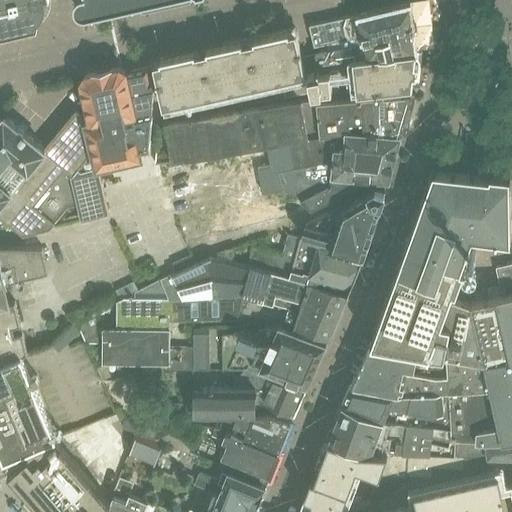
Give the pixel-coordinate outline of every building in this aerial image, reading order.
[(0,0),(0,29),(36,22),(44,0),(0,0)] [(75,0),(75,1),(75,3),(75,5),(76,5),(76,7),(77,8),(78,9),(79,11),(81,11),(82,12),(84,12),(86,13),(88,12),(142,0),(75,0)] [(315,51),(318,62),(319,61),(355,56),(370,54),(416,50),(417,50),(411,1),(410,1),(389,6),(309,24),(314,44),(345,37),(347,44),(315,51)] [(319,61),(318,62),(304,64),(295,28),(289,29),(204,48),(160,57),(153,59),(154,63),(165,105),(167,104),(169,116),(182,113),(179,101),(278,79),(280,87),(284,87),(286,95),(314,89),(314,91),(334,89),(332,70),(345,69),(357,68),(355,56),(319,61)] [(370,54),(355,56),(357,68),(345,69),(349,91),(359,89),(360,91),(412,85),(416,50),(370,54)] [(114,68),(86,74),(82,80),(83,84),(91,120),(88,120),(95,150),(79,168),(81,170),(99,167),(140,158),(138,148),(150,146),(155,87),(150,65),(120,71),(114,68)] [(241,108),(165,121),(166,127),(166,129),(171,158),(266,143),(269,162),(255,165),(261,191),(283,186),(279,169),(287,168),(330,159),(331,151),(335,151),(374,155),(376,153),(394,156),(403,121),(411,93),(321,98),(319,97),(288,99),(261,104),(241,108)] [(95,150),(88,120),(87,118),(78,110),(46,149),(4,115),(0,120),(0,225),(6,219),(23,234),(48,228),(66,204),(75,202),(79,220),(110,212),(99,167),(81,170),(79,168),(95,150)] [(279,169),(283,186),(299,197),(312,208),(359,184),(360,175),(388,178),(394,156),(376,153),(374,155),(335,151),(331,151),(330,159),(287,168),(279,169)] [(511,437),(511,262),(496,266),(503,294),(472,302),(473,309),(450,299),(454,288),(457,289),(465,267),(462,266),(474,233),(488,234),(511,238),(511,237),(510,174),(510,173),(490,171),(434,168),(418,214),(413,226),(388,304),(387,304),(376,334),(374,333),(371,341),(414,349),(450,355),(451,375),(451,387),(451,390),(453,454),(465,455),(489,455),(486,443),(511,437)] [(285,232),(289,233),(304,236),(364,253),(385,190),(376,187),(344,206),(342,204),(332,211),(308,223),(286,230),(285,232)] [(351,283),(364,253),(304,236),(289,233),(284,252),(269,248),(266,236),(254,240),(255,244),(250,263),(347,292),(351,283)] [(0,362),(22,354),(28,352),(16,300),(8,301),(3,281),(47,270),(41,246),(0,244),(0,362)] [(116,300),(117,328),(170,329),(170,319),(171,303),(185,296),(214,294),(213,252),(212,252),(116,300)] [(250,263),(213,252),(214,294),(185,296),(171,303),(170,319),(234,318),(250,263)] [(329,336),(347,292),(250,263),(234,318),(238,318),(242,300),(247,301),(249,296),(263,300),(271,302),(289,307),(286,316),(296,319),(294,325),(329,336)] [(98,341),(98,310),(78,319),(88,342),(98,341)] [(223,368),(247,368),(248,367),(252,369),(265,374),(267,370),(292,379),(305,388),(307,384),(308,384),(309,381),(308,381),(312,371),(313,372),(314,370),(313,370),(316,364),(317,364),(317,363),(316,362),(319,356),(320,356),(321,355),(320,355),(324,345),(325,345),(326,343),(280,325),(265,327),(266,332),(239,335),(239,331),(222,334),(223,368)] [(170,342),(170,329),(117,328),(104,327),(104,361),(170,363),(170,342)] [(209,333),(193,333),(194,369),(210,369),(209,333)] [(370,341),(361,363),(370,365),(377,365),(401,369),(410,371),(411,367),(439,371),(438,377),(451,375),(450,355),(414,349),(371,341),(370,341)] [(0,450),(4,459),(8,458),(58,437),(33,382),(39,379),(37,374),(31,377),(26,365),(25,362),(22,354),(0,362),(0,450)] [(352,382),(396,392),(444,390),(451,390),(451,387),(434,384),(434,379),(409,376),(410,371),(401,369),(377,365),(370,365),(361,363),(352,382)] [(243,414),(257,414),(257,400),(293,416),(306,388),(305,388),(292,379),(267,370),(265,374),(252,369),(248,367),(247,368),(232,386),(233,388),(195,387),(195,414),(229,414),(243,414)] [(445,412),(444,390),(396,392),(352,382),(344,401),(379,414),(386,417),(392,401),(410,406),(417,410),(445,412)] [(379,414),(344,401),(343,404),(337,420),(369,434),(371,435),(391,436),(394,426),(398,426),(398,431),(401,434),(433,436),(435,426),(394,420),(386,417),(379,414)] [(271,413),(257,414),(243,414),(229,414),(226,420),(223,418),(218,429),(231,431),(245,436),(280,450),(291,421),(271,413)] [(161,423),(157,437),(163,440),(190,451),(199,427),(189,423),(185,414),(166,416),(159,417),(159,418),(158,421),(161,423)] [(337,420),(329,439),(362,451),(430,453),(432,443),(399,440),(395,443),(395,448),(391,447),(391,436),(371,435),(369,434),(337,420)] [(267,483),(280,450),(245,436),(231,431),(218,429),(215,428),(213,434),(227,440),(218,462),(267,483)] [(163,440),(157,437),(138,430),(129,456),(154,466),(163,440)] [(112,499),(58,437),(8,458),(17,466),(11,468),(8,471),(26,492),(22,496),(36,511),(107,511),(112,499)] [(511,437),(486,443),(489,455),(507,456),(511,454),(511,437)] [(453,454),(430,453),(362,451),(329,439),(329,438),(318,468),(352,481),(357,467),(379,475),(406,476),(406,474),(431,475),(432,466),(465,467),(465,455),(453,454)] [(346,511),(349,504),(344,502),(348,491),(352,481),(318,468),(315,478),(312,477),(306,493),(309,494),(310,494),(303,511),(507,511),(502,489),(508,488),(507,481),(504,466),(409,488),(412,502),(370,511),(346,511)] [(216,490),(258,507),(266,485),(229,470),(228,471),(223,469),(219,480),(200,472),(197,483),(211,488),(216,490)] [(130,492),(134,482),(120,476),(116,487),(130,492)] [(257,508),(258,507),(216,490),(211,488),(205,504),(209,506),(207,511),(191,506),(188,511),(256,511),(258,508),(257,508)] [(113,495),(112,499),(107,511),(153,511),(157,502),(150,499),(131,491),(128,500),(113,495)]
